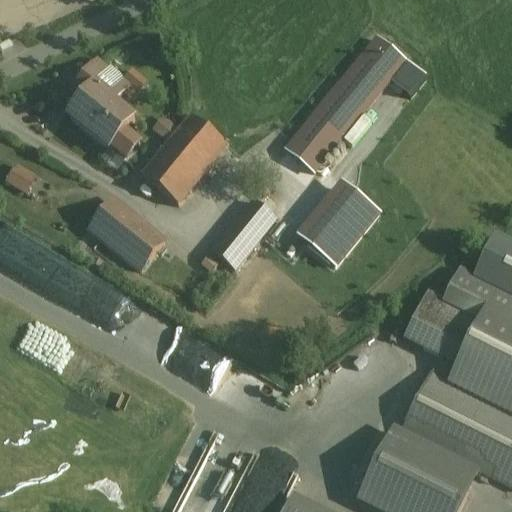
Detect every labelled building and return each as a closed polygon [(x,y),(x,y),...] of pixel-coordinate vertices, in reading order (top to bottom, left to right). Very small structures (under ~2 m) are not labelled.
[(109,75),(97,66),(76,92),(86,99),(68,122),(109,154),(111,151),(126,164),(139,148),(124,137),(134,123),(115,107),(128,91),(138,98),(147,86),(132,74),(125,82),(110,71),(109,75)] [(226,149),(192,119),(144,182),(179,209),(226,149)] [(49,170),(19,155),(8,174),(37,192),(49,170)] [(277,223),(255,204),(213,257),(234,274),(277,223)] [(164,247),(113,205),(89,234),(141,276),(164,247)] [(440,360),(401,437),(511,492),(511,298),(459,272),(444,304),(427,296),(405,341),(440,360)] [(383,456),(467,497),(476,478),(393,435),(383,456)] [(459,511),(467,497),(383,456),(364,493),(401,511),(459,511)]
